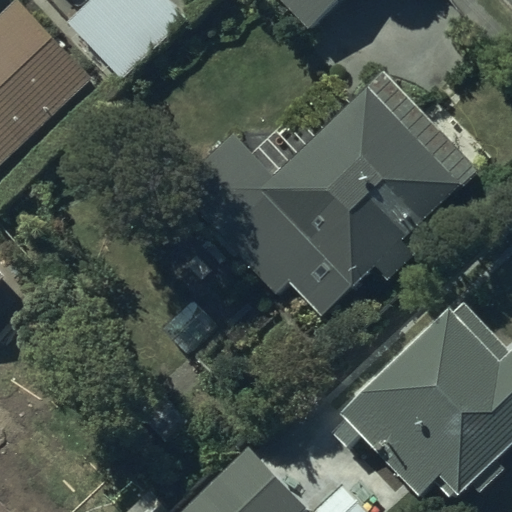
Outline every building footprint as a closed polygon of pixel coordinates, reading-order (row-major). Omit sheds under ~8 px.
[(170,0),(100,0),(72,25),(126,85),(193,25),(170,0)] [(278,0),(314,37),(352,0),(278,0)] [(22,3),(0,24),(0,173),(99,83),(22,3)] [(260,118),(239,139),(184,195),(223,233),(218,238),(236,256),(240,252),(282,299),(295,287),(327,320),(381,272),(392,285),(416,263),(404,250),(484,177),(389,76),(370,97),(303,160),(260,118)] [(0,272),(0,292),(10,283),(0,272)] [(458,315),(348,415),(350,421),(335,436),(350,451),(364,437),(425,500),(440,485),(454,500),(460,495),(465,501),(479,488),(487,496),(508,476),(500,467),(511,455),(511,350),(470,309),(460,318),(458,315)] [(0,458),(10,450),(5,444),(12,437),(0,423),(0,458)] [(189,511),(308,511),(309,511),(253,453),(189,511)] [(369,511),(348,489),(322,511),(369,511)]
